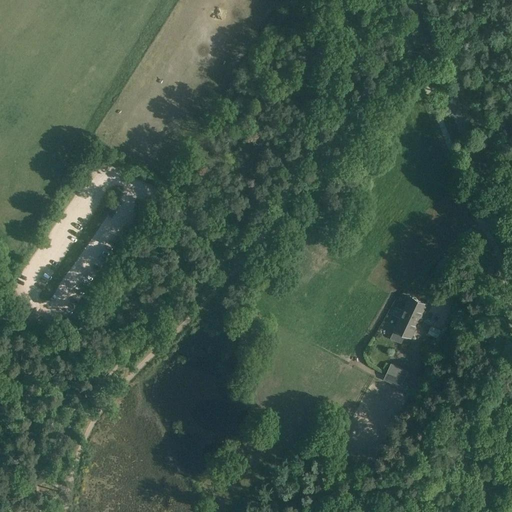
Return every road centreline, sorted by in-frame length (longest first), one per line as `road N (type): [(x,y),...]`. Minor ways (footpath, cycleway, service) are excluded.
road 1 (unknown): [(68,511),(75,467),(97,414),(253,244)]
road 2 (unknown): [(349,0),(352,40),(327,138),(284,219),(253,244)]
road 3 (tertiary): [(511,251),(410,0)]
road 4 (track): [(338,0),(330,92),(282,204),(253,244)]
road 5 (track): [(141,191),(104,168),(22,292)]
road 6 (track): [(59,316),(141,191)]
